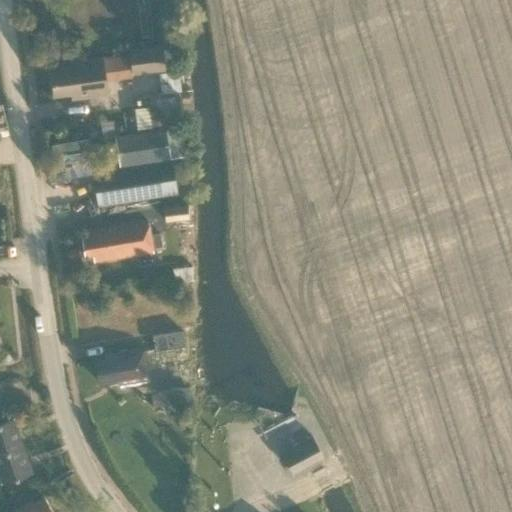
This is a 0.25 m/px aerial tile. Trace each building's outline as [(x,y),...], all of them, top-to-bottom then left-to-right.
[(129,52),(132,73),(165,69),(162,44),(129,48),(129,52)] [(129,52),(101,56),(101,59),(104,80),(132,76),(132,73),(129,52)] [(104,80),(101,59),(62,64),(63,70),(52,72),(55,93),(78,90),(79,96),(106,93),(104,80)] [(169,115),(149,118),(151,131),(166,129),(171,128),(169,115)] [(182,127),(166,129),(170,157),(186,155),(182,127)] [(115,136),(119,165),(170,157),(166,129),(151,131),(115,136)] [(90,137),(51,144),(53,156),(92,149),(90,137)] [(177,190),(172,159),(92,174),(97,204),(177,190)] [(164,206),(166,222),(189,219),(186,202),(164,206)] [(150,234),(148,220),(86,230),(87,237),(82,238),(85,256),(93,254),(94,260),(153,251),(153,248),(163,246),(160,232),(150,234)] [(190,369),(183,330),(153,335),(155,349),(175,346),(179,371),(190,369)] [(149,381),(142,347),(105,353),(106,359),(96,361),(100,383),(123,379),(124,385),(149,381)] [(171,402),(184,400),(182,386),(169,388),(171,402)] [(0,452),(22,445),(13,417),(0,421),(0,452)] [(323,456),(312,435),(282,451),(293,472),(323,456)] [(22,445),(0,452),(0,476),(2,482),(31,472),(22,445)] [(16,511),(53,511),(47,501),(32,510),(29,505),(16,511)]
